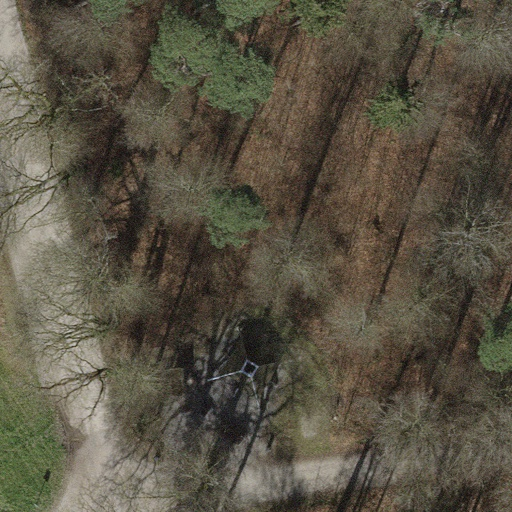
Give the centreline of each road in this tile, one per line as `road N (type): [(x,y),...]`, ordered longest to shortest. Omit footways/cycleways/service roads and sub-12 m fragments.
road 1 (unclassified): [(0,78),(118,511)]
road 2 (track): [(118,511),(296,475),(511,453)]
